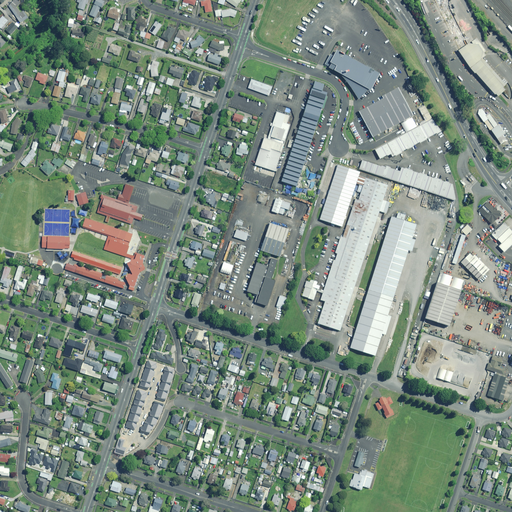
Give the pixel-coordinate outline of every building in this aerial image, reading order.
[(11,10),(12,10),(21,23),(29,17),(24,11),(20,13),(16,7),(20,3),(17,0),(13,0),(8,6),(11,10)] [(76,0),(76,2),(79,3),(77,8),(84,10),(86,4),(87,5),(88,0),(76,0)] [(104,1),(100,0),(95,0),(89,15),(95,18),(100,7),(101,8),(104,1)] [(212,12),(209,0),(208,0),(200,1),(201,6),(204,6),(205,13),(212,12)] [(117,10),(112,9),(112,10),(109,9),(107,17),(117,20),(119,13),(117,12),(117,10)] [(230,9),(221,11),(221,10),(215,11),(216,17),(222,16),(222,18),(230,16),(234,18),(236,11),(230,9)] [(142,17),(138,16),(134,28),(139,30),(140,26),(145,28),(147,23),(145,22),(145,20),(141,18),(142,17)] [(162,25),(156,21),(149,31),(155,35),(162,25)] [(6,30),(11,35),(18,27),(18,28),(20,26),(17,22),(15,24),(13,23),(6,30)] [(118,33),(129,37),(132,27),(127,25),(125,30),(119,28),(118,33)] [(175,30),(169,26),(164,34),(163,34),(161,37),(168,41),(175,30)] [(182,32),(179,30),(175,37),(185,41),(189,33),(183,30),(182,32)] [(202,45),(201,44),(204,40),(199,36),(196,39),(196,40),(190,42),(192,49),(199,46),(200,47),(202,45)] [(469,43),(459,50),(470,67),(474,73),(473,74),(493,96),(496,93),(498,96),(505,90),(503,87),(506,84),(482,58),(486,55),(484,52),(486,51),(477,38),(472,41),(473,43),(469,43)] [(164,42),(159,40),(156,47),(162,49),(164,42)] [(224,41),(219,42),(219,44),(212,40),(209,46),(218,51),(224,50),(224,41)] [(117,48),(110,45),(108,52),(114,54),(114,55),(118,56),(121,48),(117,46),(117,48)] [(192,52),(185,48),(182,53),(189,57),(192,52)] [(199,48),(195,53),(198,54),(197,56),(199,57),(200,55),(202,55),(204,50),(199,48)] [(380,73),(336,49),(333,55),(330,54),(325,64),(329,66),(328,67),(340,74),(358,99),(360,98),(369,89),(371,90),(380,73)] [(135,52),(130,50),(127,59),(138,63),(139,60),(141,56),(134,54),(135,52)] [(215,54),(214,56),(209,54),(207,61),(219,65),(221,58),(217,57),(218,55),(215,54)] [(159,63),(153,61),(151,66),(149,65),(147,69),(150,70),(150,69),(151,77),(158,76),(157,69),(159,63)] [(183,71),(171,67),(168,73),(173,74),(172,76),(181,79),(183,71)] [(63,87),(64,87),(66,82),(64,81),(67,72),(60,70),(57,80),(61,81),(59,86),(56,85),(53,94),(60,96),(63,87)] [(192,74),(190,73),(187,80),(189,80),(188,84),(192,85),(192,84),(196,85),(200,73),(196,72),(197,71),(193,70),(192,74)] [(47,73),(42,71),(41,73),(39,72),(36,79),(41,81),(40,82),(46,84),(49,76),(46,75),(47,73)] [(34,77),(25,74),(24,79),(27,80),(25,85),(31,87),(34,77)] [(205,86),(204,90),(208,91),(208,90),(212,91),(214,85),(214,86),(215,82),(214,82),(214,81),(217,82),(218,78),(213,76),(213,77),(208,76),(207,78),(205,78),(204,82),(205,82),(204,85),(205,86)] [(21,87),(17,78),(11,81),(12,84),(7,87),(10,93),(21,87)] [(123,80),(116,78),(114,88),(115,88),(115,91),(120,92),(123,80)] [(272,87),(251,79),(248,88),(269,95),(272,87)] [(313,88),(312,87),(281,181),(296,186),(327,92),(322,91),(324,84),(315,81),(313,88)] [(155,84),(149,82),(146,93),(146,95),(149,96),(150,94),(152,95),(155,84)] [(77,87),(68,85),(66,96),(72,97),(73,93),(76,94),(77,87)] [(91,90),(82,87),(79,94),(84,96),(82,101),(86,103),(91,90)] [(383,98),(369,106),(383,131),(413,115),(398,87),(382,95),(383,98)] [(136,91),(125,88),(124,91),(126,92),(125,96),(129,97),(129,99),(133,100),(136,91)] [(297,91),(291,90),(290,94),(289,94),(288,98),(291,99),(291,100),(293,101),(295,96),(297,91)] [(120,95),(113,93),(111,103),(117,105),(120,95)] [(179,102),(184,104),(187,94),(182,93),(179,102)] [(101,96),(95,95),(95,98),(91,97),(90,103),(99,105),(101,96)] [(194,97),(191,106),(200,109),(201,105),(198,104),(200,99),(194,97)] [(144,100),(141,99),(140,101),(137,111),(144,113),(146,107),(142,106),(144,100)] [(121,102),(119,110),(123,111),(130,112),(131,106),(127,105),(127,103),(121,102)] [(161,105),(154,103),(153,106),(152,105),(151,110),(152,110),(150,114),(153,115),(153,116),(157,118),(161,105)] [(383,131),(369,106),(359,111),(360,113),(350,122),(349,125),(359,144),(361,144),(373,138),(373,136),(383,131)] [(0,114),(0,117),(1,117),(2,122),(9,121),(7,109),(0,110),(0,111),(1,115),(0,114)] [(164,125),(164,122),(166,122),(166,121),(168,122),(169,119),(168,119),(171,111),(167,110),(166,114),(162,113),(159,123),(164,125)] [(190,119),(200,122),(202,117),(201,116),(202,114),(193,111),(190,119)] [(267,139),(284,144),(290,125),(287,123),(289,116),(276,112),(267,139)] [(242,116),(234,113),(234,116),(232,115),(232,118),(233,118),(232,121),(239,123),(240,120),(242,121),(242,122),(246,123),(247,119),(243,118),(243,117),(241,116),(242,116)] [(488,119),(484,122),(490,130),(491,130),(501,144),(507,140),(503,135),(506,133),(500,124),(498,125),(489,113),(486,115),(488,119)] [(19,120),(20,119),(18,117),(13,122),(11,133),(18,134),(19,126),(22,122),(19,120)] [(185,120),(177,118),(176,124),(183,126),(185,120)] [(388,142),(375,149),(380,159),(387,155),(388,156),(391,154),(392,157),(395,155),(396,156),(402,152),(401,152),(407,149),(408,149),(414,146),(413,145),(420,142),(420,143),(427,139),(426,138),(436,133),(437,133),(441,131),(432,118),(388,142)] [(61,126),(52,123),(51,128),(50,127),(48,132),(59,135),(61,126)] [(199,127),(188,123),(186,128),(183,127),(182,131),(195,135),(196,132),(197,132),(199,127)] [(68,128),(64,126),(60,139),(69,141),(71,136),(66,134),(68,128)] [(234,139),(235,137),(236,137),(236,138),(238,138),(239,136),(237,135),(238,133),(229,130),(228,132),(227,131),(226,134),(228,134),(227,137),(234,139)] [(85,133),(77,131),(76,133),(75,133),(73,139),(83,142),(85,136),(84,136),(85,133)] [(87,141),(89,142),(86,148),(89,149),(90,147),(92,148),(96,137),(93,136),(94,135),(91,134),(87,141)] [(267,139),(264,137),(255,165),(275,171),(284,144),(267,139)] [(116,139),(112,138),(109,147),(115,149),(116,147),(120,149),(121,145),(119,145),(120,141),(116,140),(116,139)] [(0,145),(3,147),(8,149),(8,150),(11,151),(13,144),(5,141),(5,140),(2,140),(2,141),(0,140),(0,145)] [(36,150),(39,143),(34,141),(32,148),(33,148),(29,153),(22,163),(26,166),(37,154),(34,152),(36,150)] [(105,143),(101,141),(97,154),(101,156),(102,153),(105,154),(108,145),(104,144),(105,143)] [(61,144),(54,142),(52,149),(59,152),(61,144)] [(246,144),(242,142),(241,144),(240,144),(238,149),(237,148),(236,152),(236,154),(241,156),(242,154),(245,154),(247,155),(248,151),(246,151),(247,146),(246,146),(246,144)] [(134,147),(129,144),(122,153),(119,164),(120,164),(119,167),(127,169),(127,166),(128,167),(131,155),(130,154),(133,149),(133,148),(134,147)] [(228,157),(231,146),(228,145),(228,147),(224,145),(223,148),(222,147),(221,151),(222,151),(221,154),(225,155),(224,156),(228,157)] [(147,150),(140,148),(140,150),(136,149),(134,154),(145,158),(147,150)] [(188,155),(177,152),(176,154),(178,154),(176,160),(185,163),(186,161),(187,161),(188,158),(187,158),(188,155)] [(154,154),(149,153),(148,156),(147,155),(144,163),(149,164),(150,161),(156,162),(159,154),(155,153),(154,154)] [(58,165),(60,166),(64,160),(59,157),(58,159),(55,157),(53,162),(56,164),(58,165)] [(54,166),(47,159),(43,163),(45,164),(41,167),(48,174),(49,175),(52,172),(53,172),(56,168),(54,166)] [(72,161),(68,159),(65,163),(73,168),(77,163),(73,160),(72,161)] [(104,163),(92,159),(91,164),(102,167),(104,163)] [(359,169),(455,200),(456,199),(453,184),(449,183),(449,182),(446,181),(445,182),(441,181),(442,180),(435,177),(434,178),(426,176),(427,175),(420,173),(419,173),(412,171),(412,170),(405,168),(405,169),(401,167),(400,171),(390,168),(390,167),(386,165),(385,167),(381,165),(381,166),(362,160),(359,169)] [(230,165),(219,162),(216,169),(225,172),(226,169),(229,170),(230,165)] [(180,166),(175,164),(175,165),(172,164),(170,169),(172,169),(170,174),(180,177),(181,174),(182,174),(184,168),(180,167),(180,166)] [(360,172),(337,165),(323,209),(320,219),(342,227),(356,183),(358,176),(360,172)] [(366,178),(358,176),(356,183),(363,186),(366,178)] [(223,180),(213,178),(213,180),(212,179),(211,182),(212,182),(211,185),(220,188),(223,180)] [(388,185),(366,178),(363,186),(358,200),(355,199),(343,237),(341,236),(335,253),(337,254),(335,261),(334,260),(320,300),(325,302),(317,324),(340,331),(380,211),(386,213),(390,202),(383,200),(388,185)] [(178,183),(167,179),(166,185),(169,185),(168,188),(176,191),(177,188),(178,189),(179,186),(178,185),(178,183)] [(134,186),(126,184),(123,194),(120,193),(118,199),(129,203),(134,186)] [(90,202),(86,191),(77,194),(80,205),(90,202)] [(214,199),(215,194),(212,193),(212,195),(208,193),(207,196),(206,195),(205,199),(206,199),(205,202),(209,203),(209,204),(211,205),(211,207),(215,208),(216,205),(214,205),(216,200),(214,199)] [(117,199),(102,194),(101,197),(102,198),(98,212),(108,215),(111,216),(133,224),(135,218),(136,218),(142,220),(144,214),(137,212),(139,206),(129,203),(118,199),(117,199)] [(170,199),(152,194),(150,202),(168,208),(169,205),(171,206),(172,203),(170,202),(170,199)] [(282,200),(276,198),(271,211),(278,214),(280,207),(282,201),(282,200)] [(290,204),(282,201),(280,207),(281,207),(285,209),(288,210),(290,204)] [(493,207),(487,202),(478,211),(491,225),(502,214),(498,210),(495,210),(495,207),(493,207)] [(212,212),(203,209),(202,212),(201,212),(200,213),(201,214),(201,216),(211,220),(212,217),(211,217),(212,212)] [(391,217),(350,348),(375,356),(382,334),(386,335),(391,317),(388,316),(408,250),(412,251),(415,240),(412,239),(416,224),(391,217)] [(134,233),(86,218),(83,226),(109,235),(104,249),(126,256),(128,253),(131,245),(129,245),(131,241),(134,233)] [(503,223),(491,234),(496,240),(509,229),(503,223)] [(288,230),(269,224),(260,251),(279,257),(288,230)] [(462,233),(463,233),(466,235),(472,229),(467,224),(461,230),(462,231),(461,232),(462,233)] [(195,231),(195,234),(199,235),(198,236),(201,237),(205,225),(202,225),(201,226),(197,225),(197,228),(195,227),(194,231),(195,231)] [(511,231),(508,228),(496,239),(500,243),(497,246),(503,252),(511,243),(511,231)] [(248,233),(236,230),(233,237),(245,241),(248,233)] [(70,248),(71,237),(66,236),(49,235),(49,236),(43,236),(43,247),(48,247),(48,248),(66,249),(66,248),(70,248)] [(465,236),(461,235),(451,263),(455,264),(465,236)] [(201,244),(192,241),(192,243),(190,243),(190,245),(191,246),(190,249),(197,251),(198,248),(200,249),(201,244)] [(215,253),(204,249),(202,256),(213,259),(215,253)] [(123,267),(74,251),(72,256),(75,258),(75,259),(121,274),(123,267)] [(146,259),(147,255),(138,253),(137,252),(136,252),(135,252),(136,253),(135,255),(135,256),(134,257),(132,258),(131,259),(126,262),(131,273),(126,275),(131,285),(135,287),(138,283),(137,282),(139,279),(139,278),(140,276),(140,274),(142,272),(141,271),(144,269),(145,270),(146,267),(145,266),(145,265),(144,263),(146,262),(146,259)] [(489,270),(474,255),(472,257),(469,254),(460,263),(478,280),(489,270)] [(44,261),(32,257),(30,262),(42,266),(44,261)] [(194,258),(191,257),(191,259),(187,257),(186,260),(185,259),(183,263),(185,263),(184,266),(188,267),(188,268),(191,269),(194,258)] [(271,258),(256,303),(267,306),(275,281),(271,279),(277,260),(271,258)] [(233,266),(223,262),(220,272),(230,275),(233,266)] [(119,278),(75,264),(75,265),(67,263),(65,269),(124,288),(126,282),(119,280),(119,278)] [(267,266),(256,263),(246,292),(257,295),(267,266)] [(23,267),(19,265),(14,280),(17,281),(14,289),(19,290),(20,288),(24,290),(27,280),(24,279),(22,283),(18,281),(23,267)] [(11,268),(5,266),(0,282),(5,284),(4,286),(8,288),(9,284),(11,285),(12,280),(7,279),(11,268)] [(32,280),(31,284),(27,295),(32,297),(35,290),(40,292),(41,288),(42,287),(39,286),(40,284),(47,286),(50,278),(39,274),(36,282),(32,280)] [(193,277),(182,274),(181,276),(180,275),(179,278),(180,278),(179,281),(187,283),(188,283),(189,281),(191,281),(193,277)] [(204,284),(206,278),(198,276),(196,282),(204,284)] [(310,282),(306,281),(304,287),(305,287),(302,296),(313,300),(316,291),(318,291),(320,286),(317,285),(318,282),(310,280),(310,282)] [(459,291),(436,283),(424,319),(448,327),(459,291)] [(174,294),(175,294),(174,297),(181,299),(184,292),(176,289),(175,292),(174,291),(174,294)] [(47,292),(43,290),(41,300),(45,301),(45,298),(51,300),(53,294),(47,293),(47,292)] [(66,293),(57,290),(56,293),(58,294),(55,302),(61,304),(63,296),(65,297),(66,293)] [(100,297),(88,293),(86,299),(97,302),(98,300),(99,300),(100,297)] [(201,295),(194,293),(191,304),(197,306),(201,295)] [(76,294),(76,296),(72,295),(70,301),(74,303),(73,305),(77,307),(78,302),(81,303),(83,296),(76,294)] [(287,298),(280,296),(276,306),(284,309),(287,298)] [(118,303),(106,299),(104,306),(116,310),(118,303)] [(134,306),(123,302),(120,312),(131,315),(134,306)] [(98,310),(83,305),(81,312),(96,317),(98,310)] [(115,318),(104,314),(102,321),(113,324),(115,318)] [(130,320),(123,318),(119,328),(126,330),(127,326),(128,326),(130,320)] [(11,332),(9,338),(10,338),(10,340),(15,342),(20,328),(13,326),(13,329),(10,328),(9,331),(11,332)] [(161,348),(163,342),(164,342),(166,337),(165,337),(167,332),(160,329),(154,349),(159,351),(160,347),(161,348)] [(33,334),(24,331),(22,338),(31,341),(33,334)] [(198,333),(194,331),(193,333),(190,332),(188,334),(187,334),(186,337),(188,338),(186,341),(193,344),(198,333)] [(45,336),(38,334),(34,347),(41,349),(45,336)] [(59,340),(52,337),(49,345),(60,349),(62,343),(58,341),(59,340)] [(70,358),(74,347),(80,349),(80,350),(83,351),(85,344),(69,339),(63,355),(70,358)] [(224,344),(217,342),(215,349),(217,350),(215,354),(220,355),(224,344)] [(104,349),(90,345),(88,352),(101,356),(104,349)] [(242,349),(234,347),(232,351),(231,351),(229,356),(234,358),(234,356),(241,359),(243,353),(241,353),(242,349)] [(200,351),(190,348),(188,355),(196,358),(197,355),(198,356),(200,351)] [(18,355),(0,349),(0,356),(16,362),(18,355)] [(42,360),(45,351),(42,350),(40,357),(38,356),(37,359),(35,363),(41,365),(42,361),(42,360)] [(122,356),(105,350),(104,354),(103,358),(112,361),(112,362),(114,363),(115,361),(120,363),(122,356)] [(168,356),(153,351),(151,358),(172,365),(174,359),(171,358),(172,356),(168,355),(168,356)] [(257,355),(250,353),(248,360),(250,361),(249,365),(251,365),(252,364),(254,364),(257,355)] [(104,360),(88,355),(86,358),(95,361),(93,365),(102,368),(104,360)] [(502,359),(492,356),(490,362),(490,363),(490,364),(488,363),(486,369),(503,375),(505,369),(497,366),(497,365),(500,365),(502,359)] [(79,371),(83,360),(77,358),(76,361),(65,357),(63,366),(79,371)] [(265,357),(262,364),(266,365),(265,366),(271,369),(274,361),(265,357)] [(33,362),(28,360),(20,382),(26,383),(33,362)] [(148,361),(139,387),(148,390),(157,363),(148,361)] [(280,377),(284,379),(288,369),(291,370),(292,367),(282,363),(280,371),(282,372),(280,377)] [(13,385),(0,364),(0,377),(8,389),(13,385)] [(199,366),(192,364),(191,367),(192,367),(189,377),(188,376),(186,381),(193,383),(199,366)] [(240,368),(230,364),(228,370),(238,374),(240,368)] [(115,368),(112,366),(109,377),(116,379),(118,373),(114,371),(115,368)] [(166,366),(156,398),(165,401),(175,369),(166,366)] [(37,376),(39,383),(45,382),(43,372),(38,368),(34,373),(37,376)] [(305,370),(298,368),(295,378),(302,380),(302,379),(304,379),(305,374),(304,374),(305,370)] [(218,372),(212,370),(207,383),(213,385),(218,372)] [(58,374),(53,373),(51,381),(53,382),(52,388),(58,390),(61,379),(57,378),(58,374)] [(320,376),(309,373),(308,377),(312,378),(311,381),(313,382),(312,385),(314,385),(315,384),(318,385),(320,376)] [(509,379),(494,374),(486,396),(501,401),(509,379)] [(223,382),(222,384),(221,386),(224,387),(225,385),(226,385),(226,383),(228,383),(226,389),(233,391),(234,385),(233,385),(235,378),(230,376),(230,378),(227,377),(225,382),(223,382)] [(272,377),(270,385),(276,387),(279,379),(272,377)] [(338,381),(330,378),(328,386),(329,387),(327,392),(333,394),(338,381)] [(112,395),(115,386),(102,382),(99,390),(112,395)] [(192,387),(184,384),(181,390),(184,391),(190,392),(192,387)] [(353,387),(345,384),(343,392),(345,392),(344,395),(347,396),(347,395),(350,396),(353,387)] [(200,387),(196,386),(195,390),(194,390),(193,394),(196,395),(197,393),(200,394),(202,389),(199,389),(200,387)] [(224,389),(221,388),(218,398),(225,400),(228,390),(225,389),(224,389)] [(209,398),(211,392),(208,391),(208,390),(206,389),(204,393),(202,397),(206,399),(206,396),(209,398)] [(139,390),(126,427),(135,430),(148,392),(139,390)] [(90,400),(92,394),(84,391),(81,397),(90,400)] [(238,392),(234,403),(236,404),(235,405),(238,406),(239,405),(241,405),(245,394),(238,392)] [(327,395),(321,393),(319,402),(324,404),(327,395)] [(92,394),(90,400),(98,403),(99,400),(103,402),(104,398),(92,394)] [(315,398),(308,395),(306,399),(304,398),(302,402),(312,406),(315,398)] [(375,411),(380,409),(384,417),(390,413),(386,405),(389,404),(386,398),(383,400),(382,398),(376,402),(376,403),(372,406),(375,411)] [(253,399),(249,408),(252,409),(251,410),(253,410),(254,409),(257,410),(259,403),(256,402),(257,401),(253,399)] [(164,404),(155,401),(150,417),(140,430),(149,434),(158,420),(164,404)] [(269,402),(265,413),(268,414),(267,416),(270,417),(270,415),(272,416),(276,404),(269,402)] [(85,408),(75,405),(72,414),(83,418),(85,408)] [(328,408),(318,405),(315,412),(326,415),(328,408)] [(292,409),(286,407),(282,419),(288,421),(292,409)] [(48,410),(45,409),(42,417),(35,414),(33,420),(49,425),(50,421),(48,420),(51,413),(48,412),(48,410)] [(13,421),(12,411),(4,412),(4,413),(0,413),(0,419),(0,420),(5,419),(5,422),(13,421)] [(104,413),(97,411),(93,422),(99,424),(100,422),(101,422),(104,413)] [(57,412),(55,417),(56,418),(56,419),(61,421),(63,414),(57,412)] [(301,412),(297,424),(296,424),(295,430),(298,431),(299,429),(300,429),(301,426),(302,427),(302,425),(305,426),(308,414),(301,412)] [(175,426),(175,424),(176,425),(177,424),(178,424),(180,417),(173,415),(171,423),(174,424),(173,425),(175,426)] [(73,418),(65,416),(64,420),(65,421),(63,430),(68,431),(68,428),(70,429),(73,418)] [(196,422),(190,420),(187,429),(190,430),(190,431),(193,432),(196,422)] [(317,432),(318,430),(320,431),(323,422),(316,420),(313,429),(315,429),(315,431),(317,432)] [(339,429),(339,427),(340,423),(333,421),(332,427),(329,435),(336,437),(339,429)] [(85,432),(84,435),(88,436),(89,433),(90,434),(93,427),(84,423),(82,426),(79,425),(78,429),(85,432)] [(53,430),(45,427),(43,432),(38,430),(36,435),(48,438),(50,433),(52,433),(53,430)] [(511,430),(505,428),(504,432),(502,431),(501,435),(504,435),(503,437),(507,438),(507,436),(510,437),(511,430)] [(215,431),(207,429),(203,441),(207,442),(208,440),(211,441),(215,431)] [(488,429),(485,437),(489,438),(488,439),(492,440),(492,437),(494,438),(496,433),(494,433),(494,432),(488,429)] [(179,434),(170,431),(168,438),(175,440),(176,437),(178,438),(179,434)] [(224,442),(223,444),(222,444),(221,445),(223,446),(224,446),(224,445),(227,446),(230,437),(223,434),(221,441),(224,442)] [(85,446),(87,446),(88,441),(87,440),(87,439),(81,437),(81,438),(76,436),(75,441),(78,442),(77,444),(85,446)] [(48,441),(37,437),(36,442),(41,444),(39,448),(45,450),(48,441)] [(0,447),(11,445),(10,438),(0,441),(0,439),(0,447)] [(501,440),(500,439),(499,443),(500,443),(500,445),(499,446),(506,448),(509,440),(501,438),(501,440)] [(242,452),(243,452),(246,442),(239,439),(236,446),(237,447),(237,448),(238,449),(237,450),(240,451),(238,455),(241,455),(242,452)] [(169,448),(159,444),(156,451),(167,455),(169,448)] [(259,444),(258,446),(256,445),(253,453),(262,456),(265,448),(262,447),(262,446),(259,444)] [(488,458),(488,457),(490,457),(493,450),(485,448),(484,451),(483,451),(482,455),(484,455),(483,457),(488,458)] [(29,460),(30,461),(29,464),(33,466),(33,464),(36,465),(36,463),(40,464),(41,461),(42,461),(44,455),(39,453),(38,455),(36,455),(38,451),(32,449),(31,452),(32,453),(31,457),(30,457),(29,460)] [(278,452),(271,450),(267,460),(271,461),(271,460),(275,461),(278,452)] [(82,461),(84,453),(78,451),(76,456),(77,456),(75,461),(80,462),(81,463),(80,465),(86,467),(87,462),(82,461)] [(299,455),(289,452),(287,461),(293,463),(295,458),(298,459),(299,455)] [(358,467),(359,465),(360,465),(361,460),(360,460),(362,453),(356,452),(352,466),(358,467)] [(511,456),(503,453),(502,457),(501,456),(500,460),(503,460),(502,462),(506,463),(507,462),(508,463),(511,456)] [(0,454),(0,461),(0,462),(10,463),(11,455),(0,454)] [(52,458),(51,460),(50,459),(51,457),(45,455),(43,462),(44,462),(43,465),(47,466),(46,468),(49,469),(50,467),(52,468),(51,471),(55,472),(58,460),(56,460),(56,459),(52,458)] [(143,463),(151,465),(152,464),(153,465),(154,464),(158,465),(159,460),(156,459),(156,458),(146,455),(143,463)] [(489,460),(481,458),(478,468),(486,470),(489,460)] [(169,460),(164,459),(163,461),(161,461),(160,466),(166,468),(169,460)] [(70,462),(63,460),(60,470),(59,470),(58,475),(58,477),(64,479),(65,477),(66,477),(67,473),(70,462)] [(310,463),(303,460),(300,468),(303,469),(302,472),(303,472),(304,471),(307,472),(310,463)] [(180,462),(176,471),(178,472),(177,474),(180,475),(180,474),(183,475),(186,467),(182,466),(184,463),(180,462)] [(0,474),(1,474),(1,476),(9,476),(9,469),(4,468),(4,467),(0,466),(0,474)] [(326,468),(319,466),(318,468),(317,468),(316,472),(317,473),(319,474),(318,477),(320,478),(320,476),(323,477),(326,468)] [(199,479),(201,472),(199,471),(199,468),(195,467),(192,477),(194,478),(193,479),(196,480),(196,479),(199,479)] [(283,477),(283,478),(285,478),(285,477),(288,478),(291,470),(284,467),(281,476),(283,477)] [(75,470),(74,473),(72,472),(71,475),(73,476),(73,477),(81,480),(83,476),(81,476),(82,473),(75,470)] [(359,490),(360,487),(367,489),(371,474),(360,470),(359,475),(353,473),(351,481),(349,480),(347,487),(359,490)] [(53,476),(41,472),(40,476),(48,478),(47,480),(51,481),(53,476)] [(218,476),(211,473),(208,483),(214,485),(218,476)] [(471,486),(471,487),(474,488),(474,487),(477,488),(478,484),(479,485),(481,481),(477,480),(479,476),(473,474),(470,485),(471,486)] [(48,481),(39,477),(37,483),(40,484),(38,490),(44,492),(48,481)] [(226,479),(223,488),(225,488),(225,489),(227,490),(228,489),(230,490),(233,481),(226,479)] [(493,483),(485,480),(482,489),(489,492),(493,483)] [(8,481),(1,481),(1,487),(0,487),(0,490),(10,491),(10,487),(8,487),(8,481)] [(122,484),(113,481),(112,485),(111,485),(110,487),(111,487),(110,490),(119,493),(122,484)] [(80,485),(71,482),(68,491),(77,494),(78,491),(80,485)] [(314,485),(308,483),(306,487),(322,493),(324,488),(316,485),(314,484),(314,485)] [(242,484),(239,493),(241,494),(241,495),(244,496),(244,495),(246,496),(249,486),(242,484)] [(506,486),(498,484),(495,494),(500,496),(500,495),(503,496),(504,493),(506,486)] [(125,493),(134,496),(135,493),(136,493),(137,491),(126,488),(125,493)] [(258,489),(255,498),(258,499),(257,500),(259,501),(259,500),(262,501),(264,493),(261,492),(262,490),(258,489)] [(77,497),(63,492),(62,495),(63,496),(62,502),(72,505),(73,503),(74,503),(77,497)] [(139,500),(138,503),(140,503),(140,505),(145,506),(148,496),(141,493),(139,500)] [(274,495),(271,503),(278,506),(281,499),(278,498),(278,496),(274,495)] [(294,499),(290,497),(287,509),(289,509),(288,510),(292,511),(292,510),(294,511),(297,502),(294,501),(294,499)] [(113,507),(113,506),(115,507),(115,506),(116,506),(118,501),(108,498),(105,505),(113,507)] [(150,506),(148,511),(158,511),(163,500),(156,498),(153,507),(150,506)] [(28,511),(30,506),(16,502),(14,508),(25,511),(28,511)] [(312,511),(314,505),(306,503),(303,511),(312,511)]
